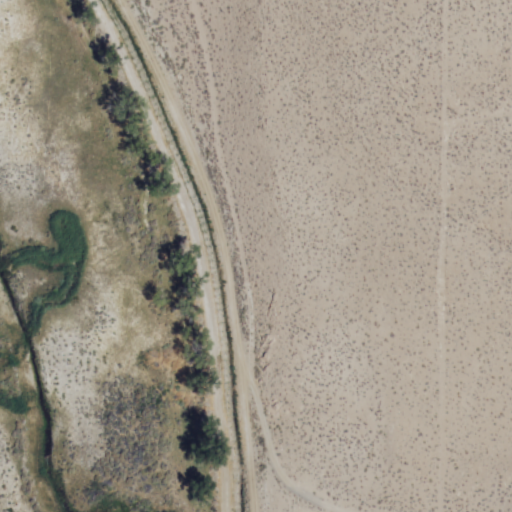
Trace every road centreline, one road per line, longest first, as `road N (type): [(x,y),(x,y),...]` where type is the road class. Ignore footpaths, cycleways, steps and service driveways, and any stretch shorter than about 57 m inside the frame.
road 1 (track): [(126,0),(177,96),(228,247),(257,511)]
road 2 (track): [(217,511),(206,310),(183,213),(146,108),(93,0)]
road 3 (track): [(192,0),(221,107),(228,247)]
road 4 (track): [(354,511),(300,495),(247,406)]
